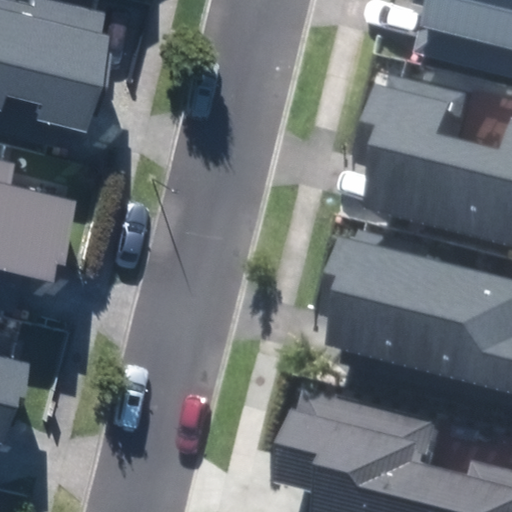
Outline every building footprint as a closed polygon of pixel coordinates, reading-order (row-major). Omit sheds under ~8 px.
[(53,107),(70,111),(73,98),(80,100),(96,34),(90,32),(98,0),(0,0),(0,119),(48,130),(51,116),(53,107)] [(445,38),(511,55),(511,0),(444,0),(439,20),(449,23),(447,31),(445,38)] [(390,217),(511,246),(511,154),(475,146),(486,101),(403,80),(382,164),(402,168),(399,180),(390,217)] [(0,294),(6,296),(12,268),(16,253),(30,256),(34,239),(41,240),(55,183),(0,170),(0,144),(0,294)] [(355,356),(511,397),(511,284),(443,267),(444,262),(375,244),(374,250),(369,249),(348,328),(361,332),(359,342),(355,356)] [(511,511),(511,473),(487,468),(484,482),(440,472),(452,425),(319,393),(307,441),(314,443),(301,495),(322,500),(319,511),(511,511)]
